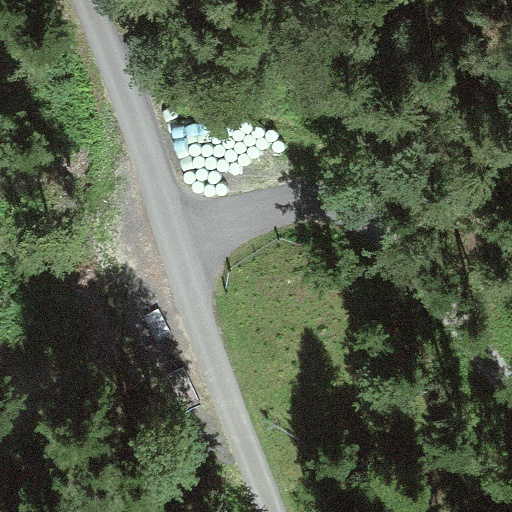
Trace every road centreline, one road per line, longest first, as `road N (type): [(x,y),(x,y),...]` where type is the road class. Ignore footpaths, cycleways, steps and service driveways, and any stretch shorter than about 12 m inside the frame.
road 1 (track): [(271,511),(86,0)]
road 2 (track): [(511,380),(372,215),(330,190),(278,190),(167,224)]
